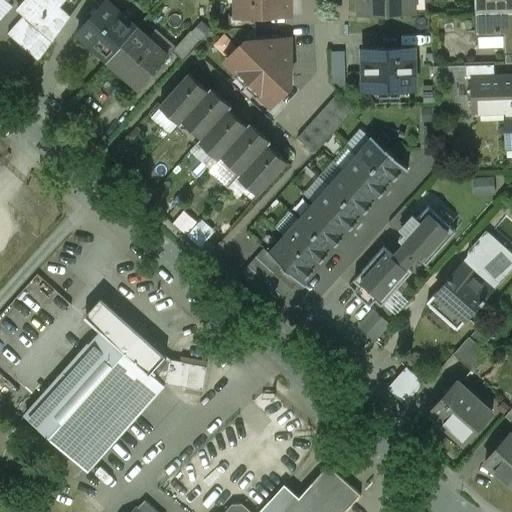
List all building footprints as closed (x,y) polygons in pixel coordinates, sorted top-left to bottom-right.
[(0,0),(0,21),(13,7),(9,4),(12,0),(0,0)] [(27,0),(18,10),(24,15),(53,41),(70,18),(58,7),(64,0),(27,0)] [(106,1),(105,0),(100,6),(77,32),(78,33),(82,29),(95,40),(91,45),(108,60),(136,28),(106,1)] [(237,0),(238,14),(238,15),(255,15),(290,14),(289,0),(237,0)] [(413,13),(412,0),(360,0),(361,14),(413,13)] [(511,0),(476,0),(477,13),(511,12),(511,0)] [(511,12),(477,13),(477,34),(511,33),(511,50),(511,51),(511,12)] [(238,15),(238,14),(229,14),(229,28),(256,28),(255,15),(238,15)] [(53,41),(24,15),(7,34),(38,62),(53,41)] [(168,57),(136,28),(108,60),(140,88),(168,57)] [(256,28),(229,28),(229,33),(241,45),(245,41),(256,40),(256,28)] [(190,31),(172,51),(183,62),(201,41),(190,31)] [(256,40),(245,41),(241,45),(226,60),(272,105),(291,85),(291,59),(285,54),(290,49),(290,39),(282,40),(276,45),(271,40),(256,40)] [(414,89),(413,48),(364,48),(364,90),(414,89)] [(348,69),(348,50),(336,50),(336,69),(348,69)] [(466,65),(434,66),(435,82),(466,81),(466,65)] [(189,73),(159,106),(180,125),(183,122),(182,121),(209,91),(208,91),(189,73)] [(511,75),(473,77),(474,113),(506,111),(507,148),(511,147),(511,75)] [(208,91),(209,91),(182,121),(183,122),(201,138),(228,109),(229,109),(231,106),(211,88),(208,91)] [(338,93),(297,138),(314,154),(355,109),(338,93)] [(229,109),(228,109),(201,138),(198,141),(219,160),(222,157),(221,156),(248,126),(247,126),(229,109)] [(271,142),(250,123),(247,126),(248,126),(221,156),(222,157),(240,173),(241,174),(267,144),(268,145),(271,142)] [(436,150),(435,126),(423,126),(424,150),(436,150)] [(395,155),(387,148),(386,149),(372,136),(357,153),(393,185),(408,168),(394,156),(395,155)] [(267,144),(241,174),(240,173),(238,176),(258,195),(287,162),(268,145),(267,144)] [(393,185),(357,153),(342,170),(378,202),(393,185)] [(378,202),(342,170),(327,186),(363,218),(378,202)] [(493,179),(479,180),(480,194),(494,193),(493,179)] [(363,218),(327,186),(313,202),(349,234),(363,218)] [(349,234),(313,202),(298,219),(334,251),(349,234)] [(393,256),(383,247),(354,280),(382,305),(411,272),(406,268),(417,256),(426,264),(456,231),(428,206),(398,239),(404,244),(393,256)] [(405,206),(389,223),(397,231),(413,213),(405,206)] [(203,245),(215,232),(189,208),(177,221),(203,245)] [(334,251),(298,219),(283,235),(319,267),(334,251)] [(511,256),(486,234),(474,248),(477,250),(474,254),(473,253),(462,265),(481,283),(483,282),(494,270),(499,270),(504,275),(511,265),(511,256)] [(319,267),(283,235),(268,252),(281,264),(282,265),(281,266),(289,273),(290,272),(299,280),(304,284),(319,267)] [(268,252),(263,248),(256,257),(273,273),(281,264),(268,252)] [(273,273),(256,257),(248,266),(266,282),(273,273)] [(289,273),(281,266),(282,265),(281,264),(273,273),(291,289),(299,280),(290,272),(289,273)] [(462,265),(461,265),(435,293),(436,294),(437,293),(449,304),(448,305),(449,305),(453,300),(469,315),(465,320),(466,320),(481,303),(482,304),(485,300),(484,299),(492,290),(483,282),(481,283),(462,265)] [(266,282),(248,266),(240,275),(258,291),(266,282)] [(291,289),(273,273),(266,282),(283,298),(291,289)] [(283,298),(266,282),(258,291),(275,307),(283,298)] [(165,356),(101,298),(84,317),(100,331),(24,416),(86,471),(162,385),(149,373),(165,356)] [(388,324),(374,311),(361,326),(375,339),(388,324)] [(354,356),(320,327),(307,341),(341,371),(354,356)] [(488,355),(468,337),(453,355),(472,373),(488,355)] [(206,367),(171,361),(167,384),(167,385),(186,388),(185,393),(201,395),(206,367)] [(406,367),(387,389),(407,406),(426,385),(406,367)] [(491,414),(455,382),(429,412),(449,429),(450,427),(466,441),(464,443),(465,444),(491,414)] [(511,437),(508,434),(484,461),(511,485),(511,437)] [(258,511),(344,511),(360,495),(328,466),(298,498),(283,484),(258,511)]
